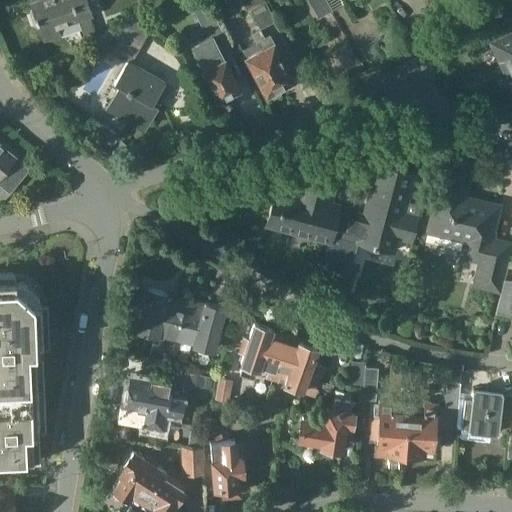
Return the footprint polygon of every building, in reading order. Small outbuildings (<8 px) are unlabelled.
[(39,0),(40,1),(30,5),(32,10),(30,13),(34,25),(38,27),(42,39),(59,33),(57,26),(78,18),(87,45),(84,47),(85,53),(97,44),(95,38),(97,36),(90,17),(93,16),(87,0),(39,0)] [(241,0),(247,10),(265,1),(264,0),(241,0)] [(307,0),(317,18),(331,11),(325,0),(307,0)] [(193,47),(192,50),(196,57),(198,58),(200,62),(199,66),(203,73),(206,75),(218,99),(224,96),(227,97),(232,94),(233,91),(238,88),(224,60),(223,57),(220,51),(219,50),(230,44),(208,1),(197,7),(212,35),(210,36),(200,41),(192,45),(193,47)] [(131,16),(152,29),(160,17),(139,4),(131,16)] [(145,131),(158,108),(164,97),(158,94),(165,83),(132,64),(152,29),(131,16),(97,36),(95,38),(97,44),(85,53),(89,69),(110,51),(128,61),(115,83),(120,85),(106,109),(145,131)] [(242,50),(265,94),(268,92),(272,93),(277,91),(278,87),(286,82),(289,83),(290,81),(292,79),(291,78),(292,75),(289,74),(269,36),(266,37),(262,28),(259,29),(254,32),(258,41),(242,50)] [(503,65),(504,68),(511,63),(511,29),(500,35),(500,36),(491,40),(498,54),(496,58),(499,64),(503,65)] [(0,144),(0,199),(4,199),(28,169),(14,157),(15,156),(0,144)] [(365,215),(351,211),(336,265),(349,268),(356,242),(392,251),(396,237),(411,241),(420,206),(405,202),(413,174),(378,165),(365,215)] [(498,293),(504,267),(510,246),(490,241),(496,214),(476,209),(478,201),(464,198),(468,181),(440,175),(427,226),(443,230),(441,235),(465,241),(461,257),(479,261),(473,287),(498,293)] [(336,265),(351,211),(339,208),(339,206),(329,203),(334,185),(305,177),(300,198),(275,191),(266,224),(329,240),(327,249),(331,251),(328,263),(336,265)] [(0,321),(32,286),(31,285),(28,283),(25,281),(21,280),(20,280),(17,279),(15,279),(14,272),(0,272),(0,321)] [(511,280),(504,279),(496,308),(511,310),(511,319),(511,324),(511,280)] [(42,347),(45,347),(46,346),(48,346),(48,345),(49,344),(49,343),(47,303),(40,303),(40,302),(40,299),(39,297),(38,294),(37,292),(36,290),(34,288),(32,286),(0,321),(0,389),(44,388),(42,347)] [(135,304),(131,322),(136,324),(135,329),(138,329),(157,335),(158,331),(165,333),(163,340),(159,342),(158,345),(152,343),(149,357),(169,362),(175,336),(183,308),(184,301),(165,296),(166,292),(149,288),(148,291),(140,288),(135,304)] [(175,336),(169,362),(185,366),(188,356),(176,353),(180,337),(192,340),(191,344),(211,349),(223,307),(205,302),(203,307),(184,301),(183,308),(175,336)] [(284,341),(287,334),(254,323),(246,347),(242,345),(240,352),(244,353),(241,362),(244,363),(241,373),(254,377),(258,368),(261,369),(261,367),(268,370),(266,377),(272,379),(284,341)] [(284,341),(272,379),(312,392),(321,365),(317,363),(318,358),(314,356),(317,348),(297,341),(298,338),(287,334),(284,341)] [(114,336),(111,349),(124,352),(127,339),(114,336)] [(349,386),(362,387),(364,365),(365,362),(352,361),(349,386)] [(125,376),(117,420),(163,428),(166,412),(181,415),(184,400),(183,400),(189,367),(169,363),(168,373),(169,383),(154,380),(148,379),(148,380),(129,376),(129,377),(125,376)] [(378,366),(364,365),(362,387),(363,387),(363,399),(376,400),(378,366)] [(199,385),(200,385),(202,375),(190,373),(190,374),(189,383),(199,385)] [(217,399),(230,401),(233,381),(220,379),(217,399)] [(334,387),(324,383),(322,390),(331,393),(334,387)] [(460,383),(447,383),(446,406),(457,406),(459,389),(460,389),(460,383)] [(45,426),(45,414),(44,388),(0,389),(0,462),(40,460),(38,430),(43,429),(44,429),(45,428),(45,427),(45,426)] [(500,418),(511,419),(511,406),(511,394),(504,394),(504,392),(473,389),(473,391),(460,389),(459,389),(457,406),(459,406),(458,421),(462,421),(463,414),(470,414),(468,428),(498,432),(500,418)] [(352,393),(344,392),(337,391),(336,399),(333,399),(331,409),(326,408),(324,420),(302,417),(298,446),(300,449),(316,451),(320,449),(321,444),(342,447),(346,424),(353,425),(355,413),(349,412),(352,393)] [(403,455),(406,408),(391,407),(391,402),(381,401),(379,418),(372,418),(371,434),(378,435),(376,449),(387,450),(387,454),(403,455)] [(406,408),(403,455),(425,457),(425,449),(435,450),(436,437),(433,437),(436,406),(424,405),(423,409),(406,408)] [(234,439),(209,441),(214,487),(219,487),(220,493),(239,491),(239,490),(247,489),(246,472),(242,473),(240,456),(235,456),(234,439)] [(182,475),(203,474),(201,449),(180,451),(182,475)] [(168,511),(183,490),(180,488),(185,482),(167,470),(165,473),(155,465),(157,463),(146,456),(145,458),(132,450),(122,465),(126,467),(112,487),(128,497),(129,506),(137,511),(139,511),(147,511),(149,511),(168,511)] [(0,511),(15,511),(16,507),(13,504),(13,492),(16,492),(16,487),(0,486),(0,511)]
